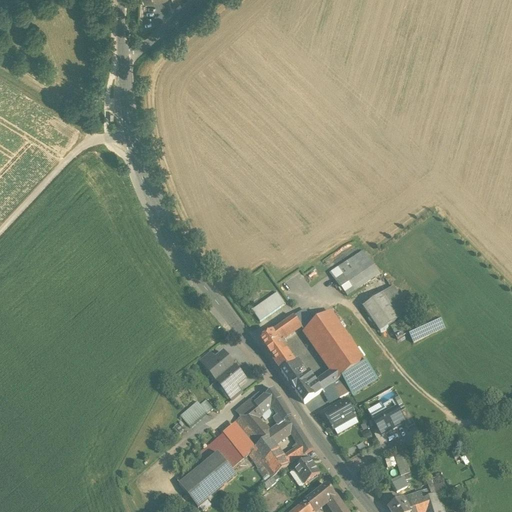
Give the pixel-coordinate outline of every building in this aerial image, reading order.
[(364,251),(331,274),(336,280),(368,258),(364,251)] [(368,258),(336,280),(347,297),(366,283),(380,274),(368,258)] [(393,287),(363,308),(380,333),(410,312),(393,287)] [(277,293),(252,310),(260,322),(285,304),(277,293)] [(341,318),(335,309),(330,313),(337,322),(341,318)] [(330,313),(304,333),(332,373),(338,382),(342,379),(365,363),(337,322),(330,313)] [(294,318),(272,333),(279,342),(301,327),(294,318)] [(441,321),(410,337),(413,344),(445,329),(441,321)] [(279,342),(272,333),(260,341),(282,372),(282,373),(294,364),(279,342)] [(215,360),(207,366),(208,367),(218,380),(234,367),(223,353),(215,360)] [(210,354),(200,362),(206,369),(208,367),(207,366),(215,360),(210,354)] [(294,364),(282,373),(282,372),(281,372),(304,404),(305,404),(314,397),(308,389),(302,381),(308,377),(307,376),(308,376),(298,362),(294,364)] [(365,363),(342,379),(351,394),(375,378),(365,363)] [(234,367),(218,380),(228,392),(229,393),(237,387),(245,380),(234,367)] [(314,385),(308,389),(314,397),(322,392),(338,382),(332,373),(317,383),(314,385)] [(317,383),(310,374),(308,376),(307,376),(308,377),(314,385),(317,383)] [(308,377),(302,381),(308,389),(314,385),(308,377)] [(344,384),(334,389),(340,399),(350,394),(344,384)] [(237,387),(229,393),(228,392),(226,394),(231,401),(242,393),(237,387)] [(281,400),(273,389),(263,398),(255,405),(262,415),(270,408),(272,411),(275,409),(278,415),(287,409),(281,400)] [(259,393),(251,400),(255,405),(263,398),(259,393)] [(213,409),(206,400),(200,405),(207,414),(213,409)] [(251,400),(231,416),(235,423),(256,447),(268,437),(273,445),(291,434),(283,422),(278,425),(270,431),(264,423),(262,424),(257,418),(262,415),(255,405),(251,400)] [(350,408),(346,401),(325,413),(334,430),(355,418),(353,413),(354,412),(351,407),(350,408)] [(373,424),(382,439),(406,425),(400,414),(393,402),(383,408),(385,411),(371,419),(373,424)] [(197,403),(180,417),(190,428),(207,414),(200,405),(197,403)] [(292,417),(287,409),(278,415),(291,434),(291,435),(296,441),(304,436),(292,417)] [(400,414),(406,425),(408,430),(415,426),(406,410),(400,414)] [(278,415),(275,418),(275,420),(278,425),(283,422),(278,415)] [(256,447),(235,423),(223,434),(244,460),(248,455),(247,454),(256,447)] [(223,434),(198,454),(205,463),(218,453),(231,470),(244,460),(223,434)] [(297,444),(292,447),(295,451),(287,455),(283,458),(288,466),(295,461),(304,455),(305,455),(313,450),(304,436),(296,441),(297,444)] [(268,437),(256,447),(276,475),(288,466),(273,445),(268,437)] [(276,475),(256,447),(247,454),(248,455),(255,464),(257,470),(260,473),(255,476),(262,486),(263,485),(272,478),(276,475)] [(410,475),(402,452),(394,455),(400,476),(401,477),(402,477),(410,475)] [(218,454),(179,486),(198,509),(237,478),(218,454)] [(304,455),(295,461),(299,467),(309,460),(305,455),(304,455)] [(299,467),(294,470),(305,485),(320,475),(309,460),(299,467)] [(446,493),(441,475),(435,476),(435,478),(432,482),(428,484),(430,490),(432,497),(438,496),(446,493)] [(402,477),(401,477),(400,476),(390,482),(397,493),(408,487),(402,477)] [(272,478),(263,485),(266,490),(276,482),(272,478)] [(335,498),(327,487),(306,504),(311,511),(316,511),(327,504),(335,498)] [(454,491),(441,496),(445,507),(451,505),(449,499),(456,496),(463,493),(461,488),(454,490),(454,491)] [(430,490),(421,493),(423,500),(432,497),(430,490)] [(421,493),(403,500),(407,506),(423,500),(421,493)] [(432,497),(423,500),(426,510),(426,511),(443,511),(438,496),(432,497)] [(345,511),(335,498),(327,504),(332,511),(345,511)] [(403,500),(388,509),(390,511),(410,511),(407,506),(403,500)] [(423,500),(407,506),(410,511),(426,511),(426,510),(423,500)]
